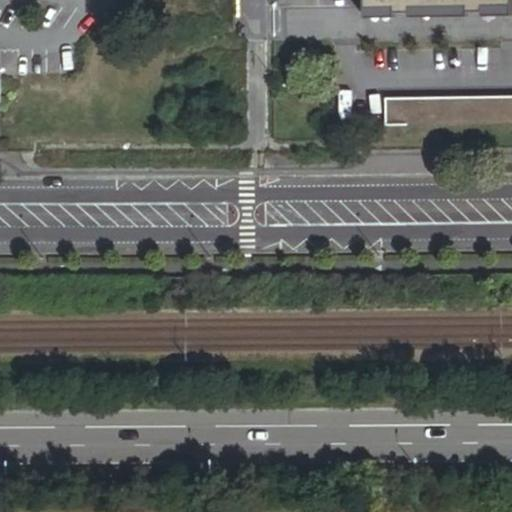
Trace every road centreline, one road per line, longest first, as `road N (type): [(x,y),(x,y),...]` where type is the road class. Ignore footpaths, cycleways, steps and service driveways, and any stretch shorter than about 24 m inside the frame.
road 1 (tertiary): [(511,188),(0,196)]
road 2 (primary): [(511,440),(0,448)]
road 3 (unknown): [(0,236),(511,231)]
